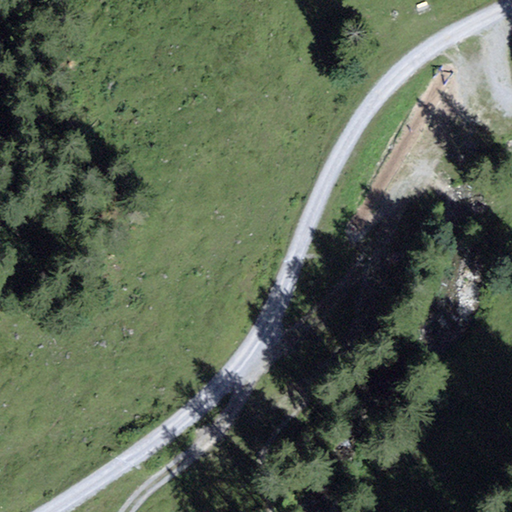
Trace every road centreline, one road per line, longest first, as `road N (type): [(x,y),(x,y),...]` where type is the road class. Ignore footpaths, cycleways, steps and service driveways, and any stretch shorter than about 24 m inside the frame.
road 1 (track): [(511,2),(421,54),(365,112),(333,167),(275,307),(223,383),(48,511)]
road 2 (track): [(256,341),(245,383),(219,427),(127,511)]
